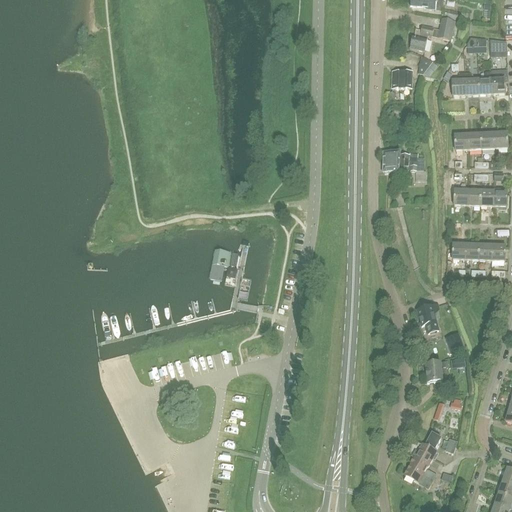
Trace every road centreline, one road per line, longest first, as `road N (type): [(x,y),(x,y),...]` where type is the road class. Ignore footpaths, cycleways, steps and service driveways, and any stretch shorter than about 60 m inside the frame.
road 1 (residential): [(385,511),(380,465),(398,396),(402,323),(375,242),(377,0)]
road 2 (primary): [(332,511),(351,314),(358,0)]
road 3 (tertiary): [(284,362),(312,218),(318,0)]
road 4 (tertiary): [(260,511),(284,362)]
road 5 (residential): [(489,447),(482,432),(511,317)]
road 6 (residential): [(131,398),(153,448),(175,466),(211,447)]
